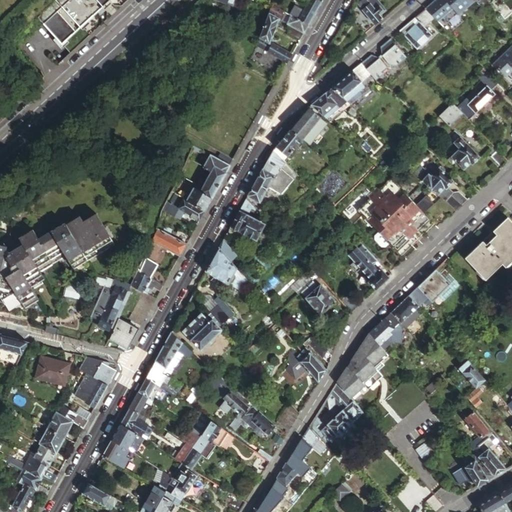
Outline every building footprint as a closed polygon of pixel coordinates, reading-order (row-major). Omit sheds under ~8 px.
[(58,44),(105,0),(66,0),(40,24),(58,44)] [(309,23),(320,3),(315,0),(309,0),(304,11),(301,9),(300,11),(282,2),(283,0),(276,0),(274,6),(285,12),(288,13),(292,15),(294,16),(309,23)] [(365,12),(375,23),(383,17),(382,16),(378,11),(382,8),(379,5),(375,8),(368,0),(359,0),(357,2),(365,12)] [(375,1),(375,0),(368,0),(375,8),(379,5),(375,1)] [(386,13),(402,0),(376,0),(375,1),(379,5),(382,8),(385,12),(386,13)] [(438,0),(433,0),(425,7),(434,16),(437,19),(452,5),(459,12),(472,0),(440,0),(439,1),(438,0)] [(285,12),(274,6),(273,7),(271,13),(282,19),(285,12)] [(425,7),(415,16),(418,18),(403,33),(417,47),(432,33),(425,25),(434,16),(425,7)] [(284,21),(289,24),(292,15),(288,13),(285,12),(282,19),(281,20),(284,21)] [(363,33),(375,23),(365,12),(353,22),(363,33)] [(271,13),(268,20),(260,39),(269,44),(270,44),(280,23),(281,20),(282,19),(271,13)] [(292,26),(304,32),(308,24),(309,23),(294,16),(292,15),(289,24),(292,26)] [(289,32),(300,38),(304,32),(292,26),(289,32)] [(372,52),(361,61),(376,79),(393,63),(397,64),(407,55),(390,37),(379,46),(382,53),(378,56),(372,52)] [(269,44),(260,39),(257,46),(265,51),(269,44)] [(511,80),(511,40),(492,61),(511,81),(511,80)] [(234,159),(280,76),(211,41),(166,120),(234,159)] [(268,53),(287,63),(291,54),(272,45),(268,53)] [(273,68),(282,72),(286,64),(278,59),(273,68)] [(0,75),(4,78),(10,66),(0,60),(0,75)] [(367,74),(358,64),(342,78),(333,85),(347,99),(352,94),(355,95),(358,92),(359,88),(363,84),(360,80),(367,74)] [(495,79),(485,69),(472,83),(480,91),(467,103),(476,112),(494,93),(493,91),(483,81),(486,78),(491,83),(495,79)] [(483,81),(493,91),(500,84),(495,79),(491,83),(486,78),(483,81)] [(352,94),(347,99),(350,102),(367,88),(363,84),(359,88),(358,92),(355,95),(352,94)] [(324,93),(312,103),(323,112),(336,101),(339,105),(347,99),(333,85),(324,93)] [(456,98),(453,101),(462,111),(466,116),(469,113),(465,109),(466,108),(456,98)] [(462,111),(453,101),(451,103),(422,131),(428,137),(445,120),(449,124),(462,111)] [(305,110),(290,129),(302,139),(321,116),(309,105),(308,106),(305,110)] [(321,116),(302,139),(309,145),(312,140),(316,144),(322,137),(318,134),(328,122),(321,116)] [(276,145),(275,146),(288,156),(302,139),(290,129),(276,145)] [(455,129),(449,135),(450,136),(447,139),(452,145),(446,150),(452,156),(449,159),(453,164),(457,161),(463,168),(471,160),(473,161),(480,155),(455,129)] [(507,159),(497,148),(490,154),(501,165),(507,159)] [(267,159),(246,198),(256,208),(262,214),(271,202),(274,204),(297,174),(273,149),(271,151),(267,159)] [(211,172),(222,178),(226,170),(229,165),(209,154),(202,167),(211,172)] [(420,167),(415,173),(437,192),(444,185),(446,185),(451,180),(451,177),(438,166),(429,175),(424,170),(427,167),(424,165),(422,168),(420,167)] [(185,167),(179,177),(184,180),(186,176),(187,177),(190,170),(185,167)] [(200,193),(211,198),(222,178),(211,172),(205,183),(198,179),(195,186),(202,189),(200,193)] [(377,201),(366,211),(395,241),(392,244),(400,253),(440,215),(431,206),(428,209),(399,179),(388,191),(384,186),(373,197),(377,201)] [(174,194),(204,210),(210,200),(211,198),(200,193),(202,189),(195,186),(190,183),(189,185),(180,180),(173,194),(174,194)] [(456,209),(462,203),(468,198),(456,187),(444,199),(456,209)] [(204,210),(174,194),(169,202),(166,201),(161,211),(163,212),(174,217),(177,210),(182,212),(199,221),(204,210)] [(246,198),(230,226),(255,241),(265,224),(247,215),(250,209),(255,211),(256,208),(246,198)] [(177,210),(174,217),(178,219),(182,212),(177,210)] [(511,220),(507,216),(465,256),(477,268),(478,266),(487,275),(502,262),(505,265),(511,260),(510,259),(511,257),(511,220)] [(0,295),(4,303),(18,295),(25,308),(35,302),(33,298),(36,296),(31,287),(40,282),(38,277),(41,275),(39,272),(65,256),(73,269),(86,262),(89,267),(115,252),(96,219),(84,226),(80,222),(67,229),(64,223),(37,238),(32,230),(19,237),(23,243),(10,251),(6,250),(7,245),(0,243),(0,295)] [(174,237),(159,229),(144,257),(148,259),(152,252),(156,254),(161,245),(179,256),(186,244),(174,237)] [(177,230),(174,237),(186,244),(189,237),(177,230)] [(222,239),(218,247),(231,261),(237,256),(222,239)] [(372,263),(377,259),(361,242),(357,246),(352,240),(343,248),(348,252),(347,253),(352,259),(348,263),(355,271),(360,267),(370,278),(368,280),(375,287),(387,275),(381,268),(378,270),(372,263)] [(231,261),(218,247),(205,271),(227,283),(228,281),(230,282),(232,282),(235,276),(235,275),(233,274),(237,268),(231,261)] [(139,267),(137,271),(163,285),(167,278),(150,268),(149,270),(146,268),(145,270),(139,267)] [(416,285),(431,299),(437,293),(450,281),(444,276),(435,267),(416,285)] [(163,285),(137,271),(130,284),(130,285),(143,292),(145,288),(149,290),(151,286),(160,291),(163,285)] [(323,281),(315,272),(298,290),(318,312),(333,298),(320,284),(323,281)] [(450,281),(437,293),(443,299),(460,283),(448,272),(444,276),(450,281)] [(109,324),(112,326),(116,318),(128,290),(125,289),(126,288),(114,283),(112,287),(103,283),(89,313),(99,317),(96,323),(108,328),(109,324)] [(416,285),(408,293),(418,304),(422,299),(427,304),(431,299),(416,285)] [(127,319),(140,326),(155,299),(152,297),(143,292),(127,319)] [(347,292),(339,299),(350,311),(357,304),(347,292)] [(400,300),(378,322),(384,329),(390,323),(391,325),(398,318),(400,320),(418,304),(408,293),(400,300)] [(219,304),(210,311),(222,324),(230,317),(219,304)] [(406,326),(423,309),(418,304),(400,320),(406,326)] [(210,311),(207,308),(182,331),(199,350),(220,331),(220,328),(219,327),(222,324),(210,311)] [(47,315),(43,329),(52,332),(81,339),(85,326),(47,315)] [(112,326),(107,337),(127,349),(138,330),(116,318),(112,326)] [(327,327),(317,330),(328,348),(331,355),(337,339),(327,327)] [(317,330),(297,336),(303,343),(306,340),(317,330)] [(306,340),(322,357),(328,348),(317,330),(306,340)] [(171,332),(155,360),(173,373),(178,363),(173,361),(183,342),(171,332)] [(368,332),(335,382),(349,397),(364,384),(367,388),(382,375),(375,367),(382,362),(378,358),(386,351),(368,332)] [(27,341),(0,334),(0,347),(22,353),(27,341)] [(318,382),(326,370),(309,350),(307,348),(305,346),(296,355),(300,359),(299,360),(318,382)] [(35,376),(64,384),(70,363),(41,355),(35,376)] [(295,364),(299,360),(300,359),(296,355),(288,362),(289,363),(289,364),(291,365),(292,365),(295,364)] [(108,365),(110,362),(86,356),(80,368),(86,372),(107,384),(115,370),(108,365)] [(484,376),(468,358),(457,367),(474,386),(484,376)] [(155,360),(147,375),(163,386),(166,380),(168,381),(173,373),(155,360)] [(94,407),(107,384),(86,372),(80,382),(91,389),(84,400),(84,401),(94,407)] [(147,375),(139,390),(150,398),(159,404),(161,400),(153,395),(155,389),(160,392),(163,386),(147,375)] [(410,378),(385,401),(402,419),(426,396),(410,378)] [(66,397),(71,400),(74,394),(84,400),(91,389),(80,382),(78,385),(77,387),(75,390),(73,394),(69,391),(69,393),(66,397)] [(335,382),(322,402),(327,407),(336,398),(338,400),(340,398),(346,404),(327,421),(319,428),(329,440),(362,411),(349,397),(335,382)] [(192,388),(194,389),(197,391),(201,387),(199,386),(195,383),(192,388)] [(251,402),(231,385),(225,391),(227,393),(223,397),(226,399),(220,405),(226,411),(232,405),(241,413),(247,406),(251,402)] [(477,385),(471,390),(475,395),(481,390),(477,385)] [(197,391),(194,389),(186,397),(190,400),(197,391)] [(130,406),(148,417),(153,409),(146,405),(150,398),(139,390),(130,406)] [(466,395),(474,405),(480,400),(475,395),(471,390),(466,395)] [(511,426),(511,408),(504,398),(496,390),(490,396),(511,420),(511,422),(510,424),(511,426)] [(468,413),(472,410),(462,397),(458,401),(468,413)] [(276,424),(251,402),(247,406),(250,409),(246,414),(253,420),(254,419),(258,423),(257,424),(268,433),(275,425),(276,424)] [(298,413),(289,402),(276,424),(275,425),(285,433),(298,413)] [(57,412),(72,422),(83,428),(88,419),(73,410),(72,411),(61,404),(57,412)] [(130,406),(121,422),(133,430),(134,427),(131,425),(136,417),(145,422),(148,417),(130,406)] [(44,416),(51,420),(47,427),(64,437),(72,422),(57,412),(56,411),(56,412),(49,408),(44,416)] [(469,445),(472,449),(488,436),(492,433),(472,410),(468,413),(464,417),(480,435),(471,442),(472,443),(469,445)] [(207,417),(199,411),(190,426),(189,428),(192,430),(198,434),(199,432),(207,417)] [(314,432),(319,428),(327,421),(322,416),(310,427),(314,432)] [(207,417),(199,432),(210,440),(218,425),(207,417)] [(121,422),(112,438),(129,447),(136,434),(137,438),(142,441),(144,437),(140,434),(133,430),(121,422)] [(134,427),(133,430),(140,434),(143,430),(135,425),(134,427)] [(64,437),(47,427),(39,442),(56,452),(64,437)] [(198,434),(192,430),(186,441),(192,444),(198,434)] [(192,444),(181,463),(187,466),(190,467),(200,453),(205,456),(214,443),(210,440),(199,432),(198,434),(192,444)] [(273,438),(278,441),(281,436),(276,433),(273,438)] [(301,436),(276,477),(285,484),(297,470),(294,467),(312,446),(301,436)] [(488,436),(472,449),(475,452),(494,474),(506,467),(489,448),(494,444),(488,436)] [(112,438),(103,454),(113,460),(116,453),(119,455),(121,450),(127,453),(130,448),(129,447),(112,438)] [(39,448),(38,450),(43,453),(38,464),(39,464),(41,465),(42,465),(43,464),(44,464),(45,464),(46,464),(47,464),(48,464),(56,452),(39,442),(33,439),(31,443),(39,448)] [(434,451),(426,440),(415,449),(423,459),(434,451)] [(186,441),(176,457),(181,463),(192,444),(186,441)] [(269,460),(271,455),(260,447),(257,452),(269,460)] [(25,466),(24,468),(41,476),(47,464),(46,464),(45,464),(44,464),(43,464),(42,465),(41,465),(39,464),(38,464),(43,453),(38,450),(35,454),(34,457),(31,455),(25,466)] [(494,474),(475,452),(469,456),(471,460),(460,466),(465,475),(471,472),(477,483),(494,474)] [(13,465),(22,470),(23,468),(24,468),(25,466),(20,463),(21,462),(15,459),(11,458),(10,459),(8,462),(13,465)] [(167,487),(165,489),(175,495),(180,498),(194,474),(185,468),(187,466),(181,463),(177,469),(173,476),(167,487)] [(25,485),(34,491),(38,485),(42,477),(41,476),(24,468),(23,468),(22,470),(16,480),(25,485)] [(173,476),(167,471),(160,483),(167,487),(173,476)] [(46,473),(44,478),(52,482),(55,478),(46,473)] [(341,482),(332,491),(335,494),(328,500),(334,506),(339,500),(341,500),(350,492),(341,482)] [(88,484),(82,494),(103,507),(105,503),(113,508),(117,501),(88,484)] [(139,511),(141,511),(152,511),(165,489),(155,484),(139,511)] [(511,484),(499,492),(506,502),(511,498),(511,484)] [(35,491),(34,491),(25,485),(12,507),(13,508),(11,511),(9,510),(7,511),(21,511),(22,511),(23,511),(35,491)] [(34,491),(35,491),(44,496),(48,490),(38,485),(34,491)] [(152,511),(165,511),(172,501),(177,504),(180,498),(175,495),(165,489),(152,511)] [(245,499),(230,490),(223,502),(238,511),(245,499)] [(444,503),(434,492),(426,498),(436,510),(444,503)] [(506,502),(499,492),(478,505),(482,511),(509,511),(511,510),(506,502)]
